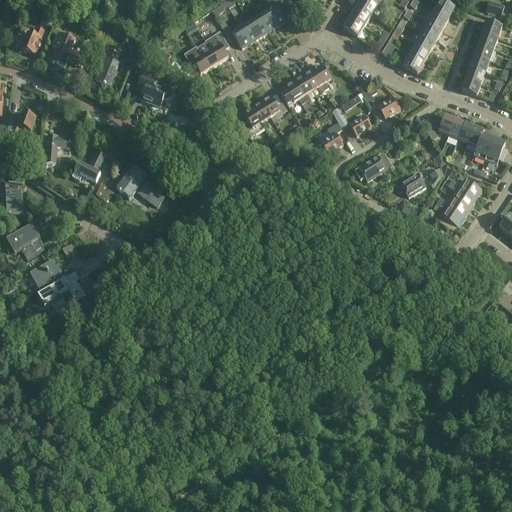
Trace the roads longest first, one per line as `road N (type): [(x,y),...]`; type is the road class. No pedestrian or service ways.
road 1 (residential): [(461,260),(337,175),(443,98)]
road 2 (residential): [(80,218),(147,255),(161,251),(204,199),(204,174),(188,151)]
road 3 (residential): [(188,151),(0,70)]
road 4 (residential): [(188,151),(208,109),(320,34)]
road 5 (residential): [(443,98),(320,34)]
